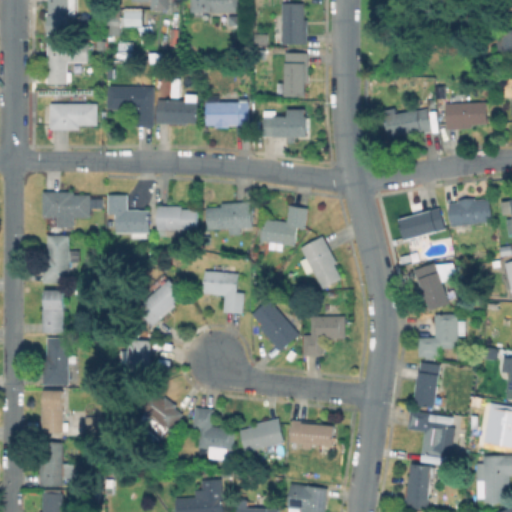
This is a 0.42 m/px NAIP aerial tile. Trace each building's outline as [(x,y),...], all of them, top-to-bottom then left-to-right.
[(77,0),(77,15),(69,15),(69,34),(50,34),(50,15),(48,15),(48,0),(77,0)] [(170,0),(170,8),(152,9),(152,0),(170,0)] [(242,0),(242,11),(193,11),(193,0),(242,0)] [(310,28),(310,43),(283,43),(283,2),(306,2),(306,28),(310,28)] [(141,25),(142,10),(123,10),(123,25),(141,25)] [(267,33),(267,47),(253,47),(253,33),(267,33)] [(92,41),(91,61),(69,61),(70,71),(73,71),(73,80),(70,80),(70,82),(49,82),(49,41),(92,41)] [(309,51),(309,82),(306,81),(306,95),(286,94),(286,91),(280,91),(281,82),(286,82),(287,61),(286,61),(287,50),(309,51)] [(156,85),(156,125),(136,125),(136,107),(110,107),(110,84),(156,85)] [(84,94),(84,102),(99,102),(99,124),(82,124),(82,128),(52,128),(52,102),(72,102),(72,94),(84,94)] [(221,101),(241,101),(241,97),(251,97),(251,124),(242,123),(242,124),(232,124),(232,126),(217,126),(217,124),(209,123),(209,101),(210,101),(210,95),(221,95),(221,101)] [(197,96),(197,100),(202,100),(202,122),(190,122),(190,123),(159,122),(160,98),(184,99),(184,96),(197,96)] [(473,126),(449,128),(448,102),(488,100),(489,123),(473,123),(473,126)] [(398,107),(399,113),(430,108),(434,129),(404,134),(404,132),(391,134),(387,115),(389,115),(388,109),(398,107)] [(309,115),(309,136),(266,135),(266,115),(309,115)] [(97,204),(97,208),(92,208),(92,216),(76,216),(76,226),(62,226),(62,233),(49,233),(49,216),(44,216),(44,190),(76,190),(76,194),(92,193),(92,204),(97,204)] [(152,209),(151,232),(148,231),(148,237),(134,237),(134,231),(118,231),(118,213),(110,213),(109,192),(129,192),(129,208),(141,208),(141,209),(152,209)] [(477,197),(477,199),(490,197),(493,220),(473,223),(473,230),(456,233),(454,225),(453,225),(450,202),(460,201),(460,199),(477,197)] [(511,198),(500,199),(502,218),(511,216),(511,198)] [(209,221),(208,204),(216,203),(216,205),(223,205),(223,202),(253,200),(255,225),(210,228),(209,221)] [(199,208),(198,229),(182,229),(182,235),(160,235),(160,229),(159,229),(159,204),(184,205),(184,207),(199,208)] [(309,207),(306,227),(299,226),(296,244),(263,239),(264,234),(257,233),(258,227),(265,229),(267,218),(277,219),(277,218),(288,220),(290,204),(309,207)] [(448,227),(407,239),(401,218),(442,207),(448,227)] [(336,263),(344,277),(324,288),(314,269),(308,273),(301,259),(307,256),(302,246),(325,234),(339,262),(336,263)] [(46,282),(46,236),(71,236),(70,282),(46,282)] [(500,249),(511,248),(511,256),(502,258),(500,249)] [(399,258),(411,255),(412,261),(400,264),(399,258)] [(437,261),(452,302),(432,309),(428,297),(426,298),(416,269),(437,261)] [(511,294),(506,296),(502,279),(504,278),(502,270),(507,268),(507,265),(511,263),(511,294)] [(246,291),(244,312),(224,310),(226,293),(205,291),(207,268),(240,272),(238,290),(246,291)] [(178,304),(156,324),(153,321),(145,328),(133,316),(141,309),(139,308),(172,278),(186,293),(176,302),(178,304)] [(66,289),(66,330),(45,331),(45,308),(46,308),(46,289),(66,289)] [(301,333),(282,350),(262,327),(264,325),(253,313),(271,298),(301,333)] [(458,312),(458,320),(466,320),(467,334),(459,335),(460,347),(441,347),(442,355),(421,356),(420,337),(437,336),(436,313),(458,312)] [(347,314),(347,337),(324,337),(324,354),(304,354),(303,334),(313,333),(312,314),(347,314)] [(71,336),(71,354),(78,354),(78,362),(71,362),(71,384),(44,384),(45,354),(49,354),(48,336),(71,336)] [(155,339),(154,370),(150,370),(150,385),(128,385),(128,362),(122,362),(122,348),(128,349),(129,338),(155,339)] [(483,356),(485,347),(497,350),(495,359),(483,356)] [(511,356),(503,355),(502,371),(508,371),(506,398),(511,398),(511,356)] [(442,363),(436,407),(416,404),(422,360),(442,363)] [(153,388),(165,397),(167,395),(179,404),(177,407),(185,413),(172,431),(170,429),(162,440),(140,423),(148,412),(139,406),(153,388)] [(65,389),(64,410),(76,410),(76,425),(65,425),(65,431),(43,431),(43,407),(45,407),(45,389),(65,389)] [(511,404),(511,422),(510,434),(507,433),(504,450),(483,447),(492,400),(511,404)] [(237,427),(234,450),(228,450),(227,459),(210,457),(211,448),(200,446),(202,428),(195,427),(198,406),(216,408),(214,425),(237,427)] [(450,422),(444,456),(422,452),(426,430),(409,427),(412,409),(433,413),(432,419),(450,422)] [(285,442),(247,450),(242,428),(258,425),(258,422),(280,417),(285,442)] [(87,437),(87,418),(106,418),(106,437),(87,437)] [(337,425),(336,444),(331,444),(330,452),(322,451),(323,444),(292,441),(294,418),(325,421),(324,424),(337,425)] [(65,442),(66,484),(42,484),(42,460),(45,460),(46,442),(65,442)] [(511,454),(511,474),(511,485),(508,485),(508,501),(486,501),(486,497),(479,497),(479,479),(478,479),(478,462),(485,462),(485,454),(511,454)] [(429,476),(434,476),(434,465),(408,463),(405,507),(427,508),(429,476)] [(223,478),(225,511),(178,511),(178,497),(205,495),(204,479),(223,478)] [(329,487),(325,511),(301,511),(302,509),(289,507),(293,482),(329,487)] [(65,492),(65,511),(41,511),(45,511),(45,492),(65,492)] [(279,508),(278,511),(238,511),(239,498),(250,499),(249,506),(279,508)]
